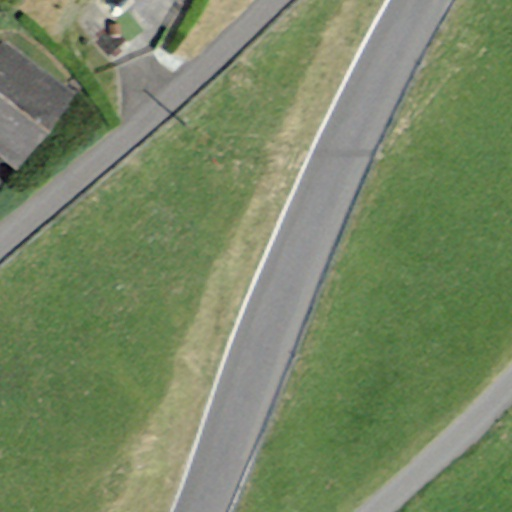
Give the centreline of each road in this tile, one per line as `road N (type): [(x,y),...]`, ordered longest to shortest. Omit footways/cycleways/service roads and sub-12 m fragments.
road 1 (unclassified): [(420,0),(315,215),(200,511)]
road 2 (residential): [(0,246),(275,0)]
road 3 (residential): [(373,511),(511,373)]
